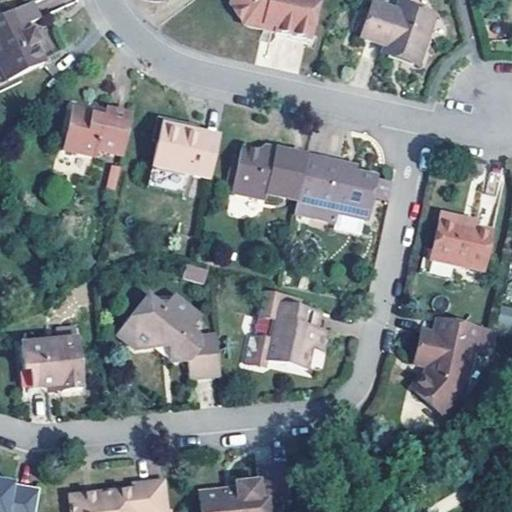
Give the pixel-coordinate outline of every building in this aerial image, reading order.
[(314,0),(227,0),(225,8),(239,27),(266,33),(305,41),(314,0)] [(34,45),(28,32),(22,35),(20,31),(19,28),(25,25),(35,21),(28,6),(0,19),(0,85),(1,85),(38,66),(28,48),(34,45)] [(358,40),(381,48),(388,51),(393,53),(391,59),(416,67),(430,20),(395,10),(393,14),(370,6),(368,12),(359,38),(358,40)] [(359,38),(368,12),(360,9),(351,35),(359,38)] [(28,32),(25,25),(19,28),(20,31),(22,35),(28,32)] [(388,51),(381,48),(379,55),(391,59),(393,53),(388,51)] [(66,112),(57,154),(90,161),(91,155),(117,160),(125,118),(100,113),(98,122),(92,121),(86,120),(87,116),(66,112)] [(187,134),(192,136),(193,130),(150,120),(145,147),(152,148),(157,128),(187,134)] [(152,148),(143,189),(165,194),(169,176),(204,183),(214,140),(192,136),(187,134),(157,128),(152,148)] [(270,160),(271,154),(261,151),(259,158),(264,159),(270,160)] [(260,205),(262,198),(291,204),(301,161),(271,154),(270,160),(264,159),(259,158),(237,152),(235,159),(229,183),(226,197),(260,205)] [(229,183),(235,159),(225,157),(220,182),(229,183)] [(301,161),(291,204),(288,218),(324,226),(327,216),(360,224),(368,184),(348,179),(342,178),(335,176),(338,169),(301,161)] [(342,178),(348,179),(350,172),(338,169),(335,176),(342,178)] [(356,239),(360,224),(327,216),(324,226),(323,231),(356,239)] [(488,241),(472,237),(464,235),(458,234),(459,226),(437,222),(426,265),(480,278),(488,241)] [(464,235),(472,237),(474,230),(459,226),(458,234),(464,235)] [(208,273),(187,268),(183,282),(205,287),(208,273)] [(260,298),(255,324),(269,326),(265,345),(247,341),(241,369),(261,373),(263,366),(303,376),(308,356),(321,359),(326,338),(315,336),(304,334),(298,333),(301,317),(294,315),(296,306),(260,298)] [(170,351),(171,369),(187,367),(190,383),(219,381),(215,341),(197,343),(188,336),(199,323),(175,302),(173,304),(164,315),(152,305),(148,302),(132,321),(135,355),(151,353),(170,351)] [(164,315),(173,304),(152,305),(164,315)] [(511,307),(501,305),(497,323),(511,325),(511,307)] [(304,334),(315,336),(318,321),(302,317),(301,317),(298,333),(304,334)] [(135,355),(132,321),(118,338),(135,355)] [(427,382),(423,381),(409,395),(439,425),(458,403),(468,361),(484,365),(486,355),(480,354),(485,338),(435,326),(431,342),(425,341),(417,371),(425,373),(429,374),(428,379),(427,382)] [(58,348),(77,345),(76,335),(57,337),(58,348)] [(480,354),(486,355),(490,340),(485,338),(480,354)] [(417,371),(425,341),(419,340),(411,370),(417,371)] [(33,395),(47,393),(52,393),(63,391),(64,398),(82,397),(77,345),(58,348),(23,351),(25,375),(27,396),(33,395)] [(170,351),(151,353),(171,369),(170,351)] [(27,396),(25,375),(20,376),(23,402),(33,402),(33,395),(27,396)] [(260,511),(260,507),(266,507),(290,505),(286,469),(257,471),(258,486),(236,488),(237,494),(237,500),(231,501),(221,502),(220,496),(201,498),(201,511),(260,511)] [(12,490),(13,486),(0,483),(0,511),(34,511),(37,494),(12,490)] [(134,495),(70,504),(70,511),(165,511),(162,488),(134,491),(134,495)]
